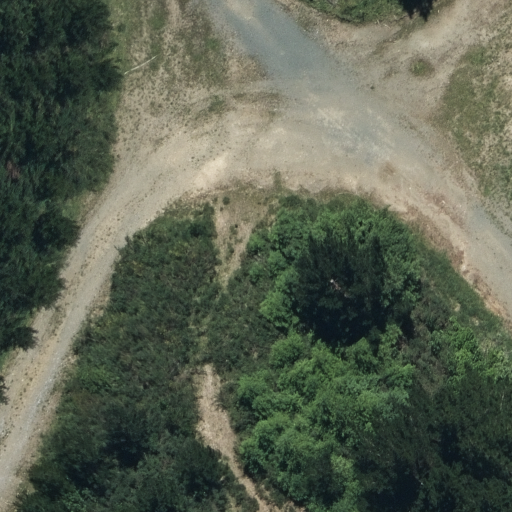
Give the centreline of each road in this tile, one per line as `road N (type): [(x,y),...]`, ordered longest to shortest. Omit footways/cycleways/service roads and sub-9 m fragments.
road 1 (track): [(266,511),(224,458),(197,404),(194,345),(210,225),(185,0)]
road 2 (track): [(0,449),(141,176),(185,0)]
road 3 (track): [(387,245),(511,89)]
